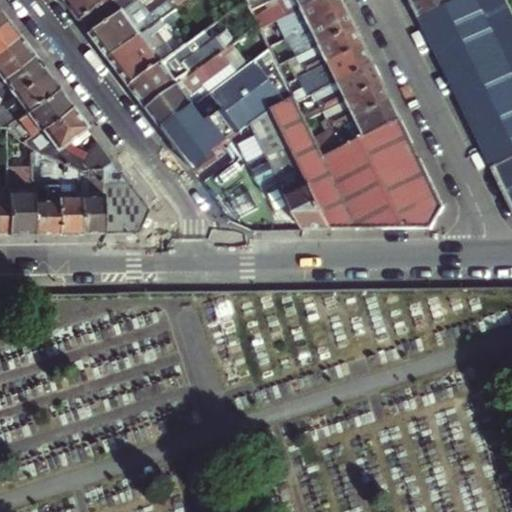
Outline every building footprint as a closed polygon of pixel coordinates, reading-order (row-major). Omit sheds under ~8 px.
[(66,0),(82,21),(104,5),(113,18),(123,10),(135,1),(133,0),(66,0)] [(288,16),(320,0),(279,0),(281,4),(272,7),(273,9),(256,18),(258,22),(261,29),(279,20),(288,16)] [(288,37),(347,8),(343,0),(320,0),(288,16),(292,23),(283,28),(288,37)] [(511,12),(506,1),(505,0),(456,0),(419,18),(511,208),(511,12)] [(111,60),(164,19),(176,10),(169,1),(135,26),(123,10),(113,18),(92,34),(111,60)] [(356,27),(347,8),(288,37),(297,56),(356,27)] [(236,23),(244,33),(258,22),(256,18),(252,11),(236,23)] [(279,20),(283,28),(292,23),(288,16),(279,20)] [(167,24),(164,19),(111,60),(131,86),(162,62),(152,49),(153,40),(151,37),(167,24)] [(0,49),(18,36),(6,20),(0,23),(0,49)] [(171,29),(167,24),(151,37),(153,40),(152,49),(162,62),(172,55),(159,38),(171,29)] [(365,45),(356,27),(297,56),(306,74),(365,45)] [(147,108),(221,51),(234,41),(226,30),(184,62),(176,52),(172,55),(162,62),(131,86),(147,108)] [(33,57),(18,36),(0,49),(0,77),(2,80),(33,57)] [(374,64),(365,45),(306,74),(315,93),(374,64)] [(214,152),(251,124),(272,110),(296,98),(288,83),(270,46),(213,89),(183,112),(193,125),(171,140),(193,170),(215,153),(214,152)] [(147,108),(162,128),(183,112),(213,89),(207,82),(230,63),(221,51),(147,108)] [(0,106),(4,103),(45,73),(33,57),(2,80),(0,81),(0,106)] [(347,100),(383,82),(374,64),(315,93),(324,111),(347,100)] [(58,89),(45,73),(4,103),(16,121),(27,112),(58,89)] [(356,118),(392,100),(383,82),(347,100),(350,107),(327,118),(333,130),(356,118)] [(71,107),(58,89),(27,112),(33,120),(20,130),(27,140),(71,107)] [(296,98),(272,110),(332,230),(430,228),(444,206),(401,120),(342,149),(325,158),(296,98)] [(350,107),(347,100),(324,111),(327,118),(350,107)] [(401,120),(392,100),(356,118),(360,126),(336,137),(342,149),(401,120)] [(65,153),(91,133),(71,107),(27,140),(24,143),(32,148),(57,166),(67,173),(80,182),(101,171),(113,163),(96,140),(81,152),(80,158),(86,167),(80,172),(65,153)] [(332,230),(272,110),(251,124),(252,125),(304,231),(332,230)] [(183,112),(162,128),(171,140),(193,125),(183,112)] [(333,130),(336,137),(360,126),(356,118),(333,130)] [(7,234),(33,234),(32,184),(32,165),(32,148),(24,143),(5,129),(5,134),(6,198),(7,234)] [(58,233),(57,194),(57,174),(57,166),(32,148),(32,165),(41,164),(42,184),(32,184),(33,234),(58,233)] [(215,153),(193,170),(196,172),(218,156),(215,153)] [(113,163),(101,171),(103,233),(137,232),(148,210),(113,163)] [(103,233),(101,171),(80,182),(80,233),(103,233)] [(58,233),(80,233),(80,182),(67,173),(67,176),(65,177),(65,194),(57,194),(58,233)]
